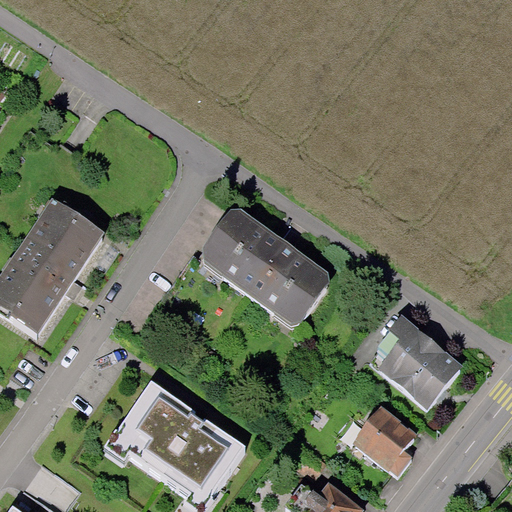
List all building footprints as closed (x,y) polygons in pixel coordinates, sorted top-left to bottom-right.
[(0,322),(40,348),(109,244),(47,210),(0,282),(0,322)] [(295,337),(332,286),(228,217),(191,267),(295,337)] [(370,373),(420,417),(461,375),(400,325),(370,373)] [(199,511),(246,445),(151,380),(104,448),(124,461),(130,453),(190,494),(184,503),(198,511),(199,511)] [(376,416),(347,452),(390,486),(417,445),(376,416)] [(352,511),(325,490),(307,511),(352,511)]
